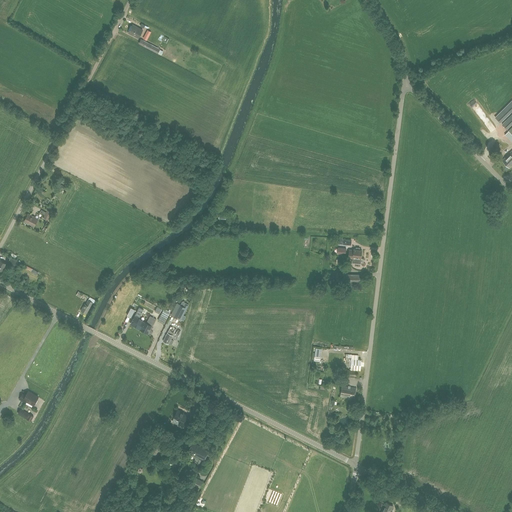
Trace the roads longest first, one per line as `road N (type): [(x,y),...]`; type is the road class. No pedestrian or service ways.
road 1 (unclassified): [(356,465),(0,282)]
road 2 (unclassified): [(356,465),(404,83)]
road 3 (track): [(131,0),(0,246)]
road 4 (unclassified): [(511,190),(404,83)]
